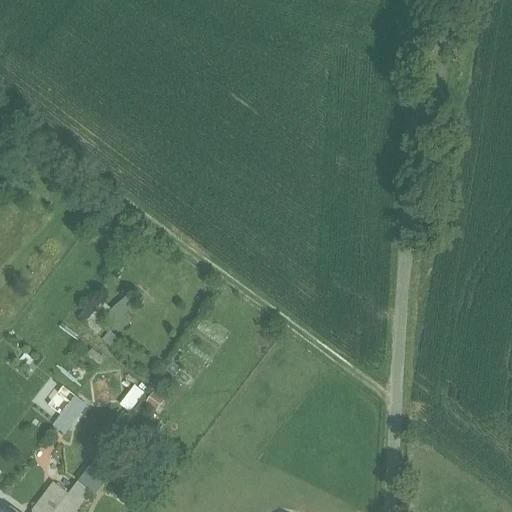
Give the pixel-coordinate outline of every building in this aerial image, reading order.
[(96,332),(116,311),(101,297),(81,318),(96,332)] [(124,406),(134,413),(150,391),(140,384),(124,406)] [(75,399),(59,420),(70,428),(86,407),(75,399)] [(68,497),(56,511),(76,511),(91,492),(79,482),(68,497)] [(56,511),(68,497),(54,486),(34,511),(56,511)]
